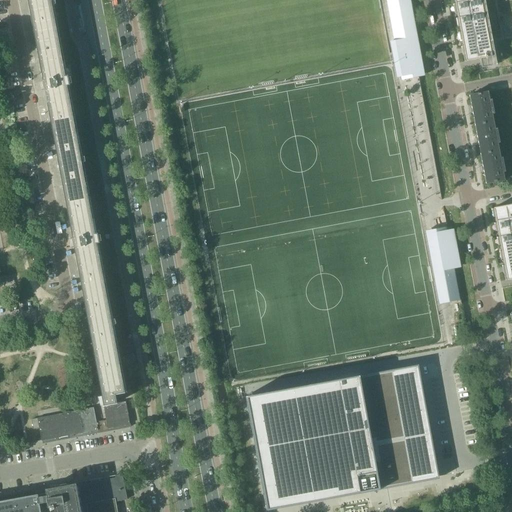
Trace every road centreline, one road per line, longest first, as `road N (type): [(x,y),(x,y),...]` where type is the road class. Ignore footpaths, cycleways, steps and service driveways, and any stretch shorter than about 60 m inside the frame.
road 1 (secondary): [(215,511),(118,0)]
road 2 (secondary): [(95,0),(186,511)]
road 3 (residential): [(13,0),(67,299),(59,310),(0,321)]
road 4 (residential): [(148,511),(136,456),(127,451),(0,473)]
